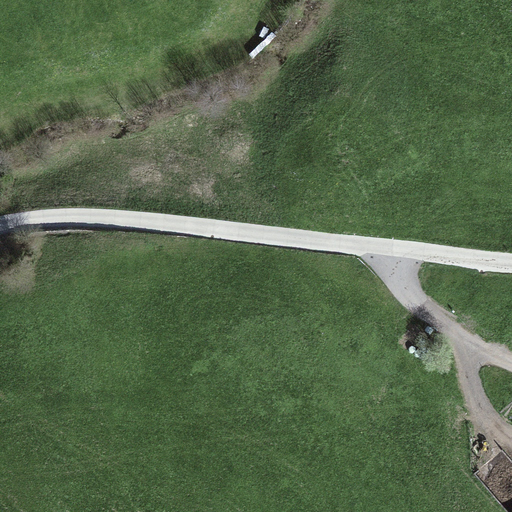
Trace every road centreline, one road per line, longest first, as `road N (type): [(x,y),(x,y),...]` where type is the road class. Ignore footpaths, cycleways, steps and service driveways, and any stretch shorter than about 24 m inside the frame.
road 1 (unclassified): [(511,263),(79,217),(0,226)]
road 2 (track): [(0,150),(242,47),(281,0)]
